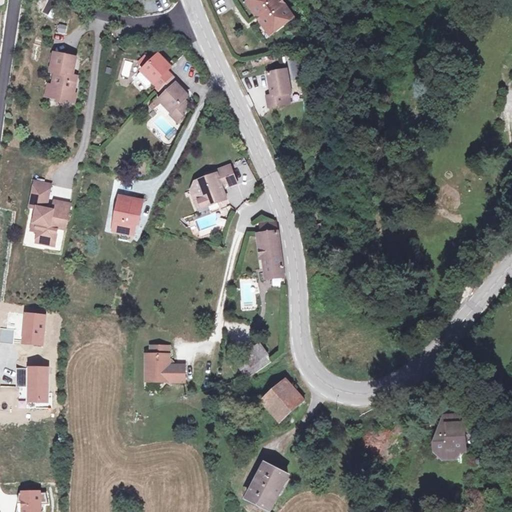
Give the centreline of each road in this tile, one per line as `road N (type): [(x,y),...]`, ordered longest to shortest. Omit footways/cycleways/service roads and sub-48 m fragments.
road 1 (secondary): [(511,263),(394,382),(368,392),(340,391),(322,380),(304,354),(285,223),(202,26)]
road 2 (residential): [(75,161),(102,14)]
